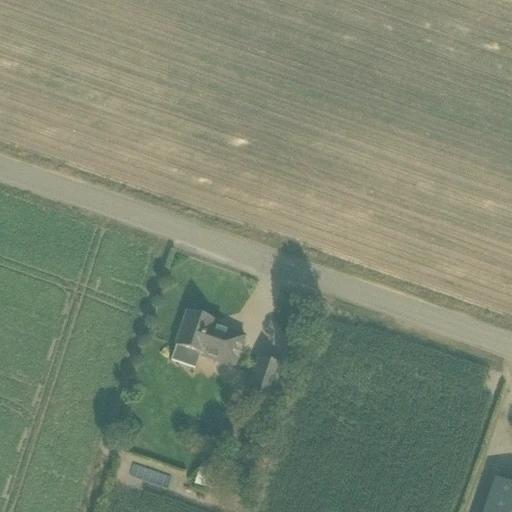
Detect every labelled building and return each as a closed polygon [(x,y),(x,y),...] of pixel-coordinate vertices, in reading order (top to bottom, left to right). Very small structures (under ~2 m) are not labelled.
[(180,332),(175,347),(176,347),(197,354),(218,361),(217,364),(234,370),(238,357),(245,338),(228,332),(227,334),(213,329),(215,323),(208,321),(207,318),(197,315),(194,316),(187,313),(180,332)] [(269,401),(281,367),(258,360),(246,394),(269,401)] [(445,511),(459,471),(463,466),(480,412),(444,400),(440,413),(435,419),(429,414),(434,396),(420,391),(410,403),(415,388),(355,369),(347,392),(339,390),(347,365),(334,360),(312,427),(297,422),(282,469),(291,477),(287,490),(276,487),(270,505),(283,509),(281,511),(445,511)] [(219,432),(217,439),(220,445),(226,447),(232,444),(235,438),(232,431),(225,429),(219,432)] [(243,444),(239,458),(249,461),(253,448),(243,444)] [(198,471),(192,488),(209,494),(215,477),(198,471)] [(482,511),(511,511),(511,487),(493,481),(482,511)]
